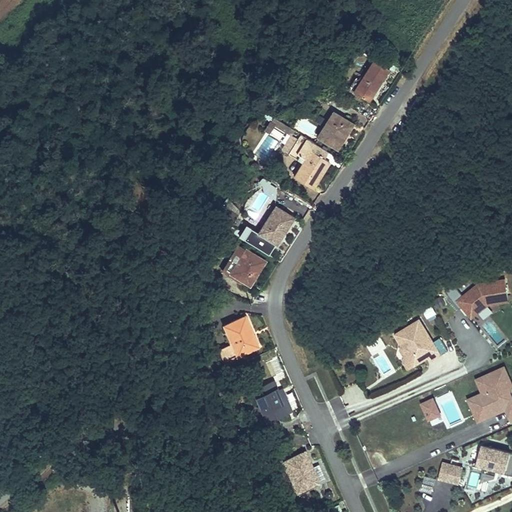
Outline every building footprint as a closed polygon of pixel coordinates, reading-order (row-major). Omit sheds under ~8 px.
[(374,62),(355,94),(370,103),(389,71),(374,62)] [(339,115),(323,138),(341,149),(357,126),(339,115)] [(314,153),(297,178),(315,189),(332,164),(314,153)] [(258,218),(263,222),(275,205),(269,201),(258,218)] [(249,225),(241,236),(272,255),(294,219),(277,209),(262,233),(249,225)] [(249,251),(235,274),(254,286),(268,262),(249,251)] [(507,304),(503,281),(477,286),(456,303),(470,321),(487,308),(507,304)] [(246,314),(225,324),(238,354),(259,344),(246,314)] [(440,358),(418,322),(395,337),(401,347),(400,353),(404,359),(409,361),(414,368),(424,362),(422,360),(426,357),(428,359),(431,364),(440,358)] [(384,353),(374,357),(382,376),(391,372),(384,353)] [(414,368),(409,361),(404,359),(403,365),(407,372),(414,368)] [(511,400),(507,389),(511,387),(503,369),(475,381),(481,395),(474,398),(480,412),(484,410),(488,419),(501,413),(500,411),(504,409),(505,411),(511,425),(511,400)] [(267,420),(278,415),(274,406),(284,401),(274,379),(252,388),(267,420)] [(488,419),(484,410),(480,412),(474,398),(468,401),(477,423),(488,419)] [(274,406),(278,415),(287,410),(284,401),(274,406)] [(437,411),(432,401),(421,406),(426,416),(437,411)] [(440,417),(437,411),(426,416),(428,422),(440,417)] [(505,472),(510,454),(481,447),(477,465),(485,467),(484,474),(495,477),(497,470),(505,472)] [(304,452),(282,462),(293,487),(300,484),(302,487),(324,478),(318,464),(311,467),(304,452)] [(459,485),(463,469),(442,464),(439,480),(459,485)] [(421,490),(433,491),(435,477),(423,476),(421,490)]
